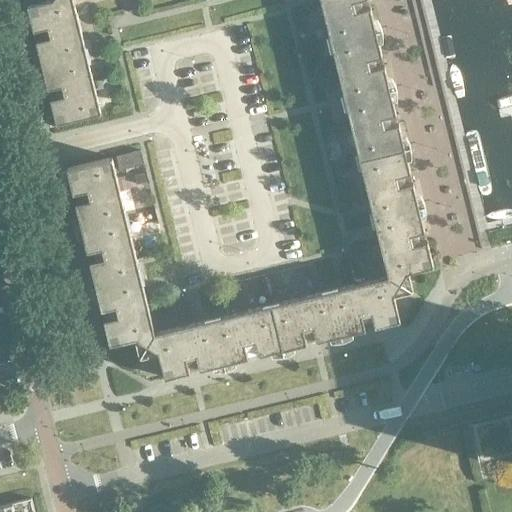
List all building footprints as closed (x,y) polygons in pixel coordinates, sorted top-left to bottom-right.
[(72,0),(52,0),(27,6),(35,40),(32,41),(32,42),(35,41),(41,66),(86,55),(72,0)] [(375,31),(367,0),(320,0),(330,41),(375,31)] [(389,89),(375,31),(330,41),(345,100),(389,89)] [(101,113),(86,55),(41,66),(47,90),(44,91),(45,91),(47,91),(56,125),(101,113)] [(404,148),(389,89),(345,100),(359,159),(404,148)] [(418,206),(404,148),(359,159),(373,217),(418,206)] [(144,164),(140,150),(116,155),(119,170),(144,164)] [(111,157),(67,168),(73,193),(70,193),(71,194),(73,194),(81,226),(126,215),(111,157)] [(433,266),(418,206),(373,217),(388,276),(400,283),(407,272),(433,266)] [(140,274),(126,215),(81,226),(89,260),(86,260),(87,262),(89,261),(95,285),(140,274)] [(154,332),(140,274),(95,285),(101,309),(99,310),(99,311),(101,311),(110,345),(136,338),(147,345),(154,332)] [(400,283),(388,276),(328,290),(339,335),(399,320),(393,294),(400,283)] [(339,335),(328,290),(270,304),(281,349),(339,335)] [(281,349),(270,304),(212,318),(222,363),(281,349)] [(222,363),(212,318),(154,332),(147,345),(158,352),(164,378),(222,363)] [(511,511),(511,410),(467,422),(489,511),(511,511)] [(34,511),(31,497),(0,505),(0,511),(34,511)]
